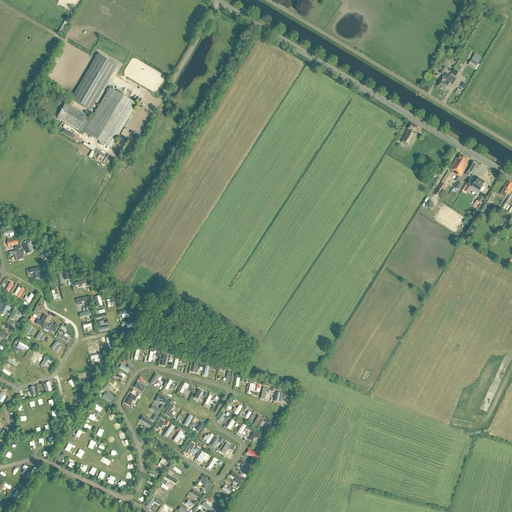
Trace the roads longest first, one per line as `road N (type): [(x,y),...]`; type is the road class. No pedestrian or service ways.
road 1 (secondary): [(511,177),(214,0)]
road 2 (unclassified): [(511,144),(267,0)]
road 3 (track): [(219,3),(157,106),(147,100),(119,145)]
